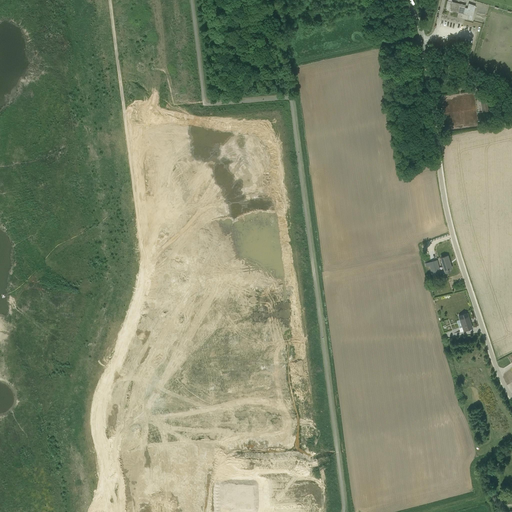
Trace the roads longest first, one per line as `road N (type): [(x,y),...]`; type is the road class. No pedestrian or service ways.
road 1 (unclassified): [(110,481),(100,402),(138,303),(143,261),(109,0)]
road 2 (tertiary): [(511,396),(454,244),(423,40),(407,0)]
